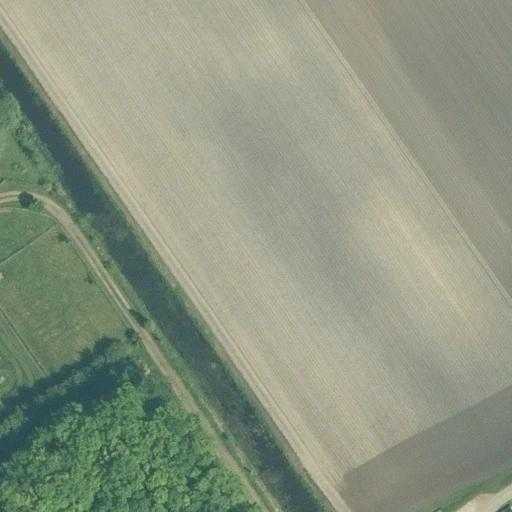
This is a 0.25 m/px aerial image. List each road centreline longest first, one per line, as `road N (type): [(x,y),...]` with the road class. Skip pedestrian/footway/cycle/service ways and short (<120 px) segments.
road 1 (track): [(0,21),(340,511),(487,511),(511,493)]
road 2 (residential): [(261,511),(63,218),(23,193),(0,200)]
